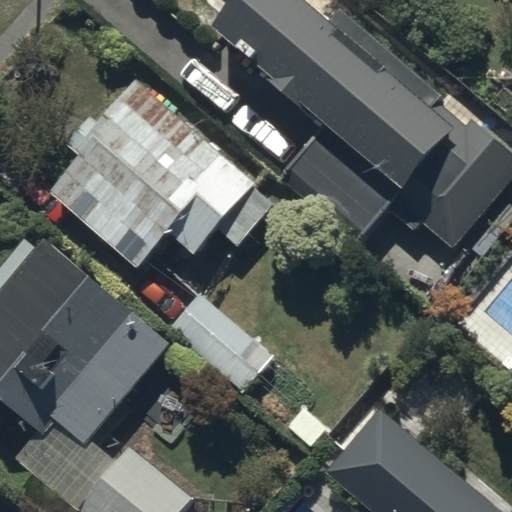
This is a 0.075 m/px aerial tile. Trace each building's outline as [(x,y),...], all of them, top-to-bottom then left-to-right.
[(408,198),(393,215),(419,237),(426,228),(458,255),(511,191),(511,155),(477,126),(471,133),(444,110),(448,105),(345,18),(335,30),(299,0),(258,0),(223,41),(279,89),(276,92),(313,124),(316,121),(332,134),(408,198)] [(281,200),(139,76),(48,186),(142,265),(172,229),(198,251),(221,224),(244,243),(281,200)] [(332,134),(288,185),(364,249),(393,215),(408,198),(332,134)] [(176,338),(52,231),(40,245),(28,235),(0,266),(0,386),(49,429),(59,418),(87,443),(176,338)] [(497,511),(384,417),(332,479),(370,511),(497,511)] [(185,511),(197,497),(129,442),(73,511),(74,511),(185,511)]
